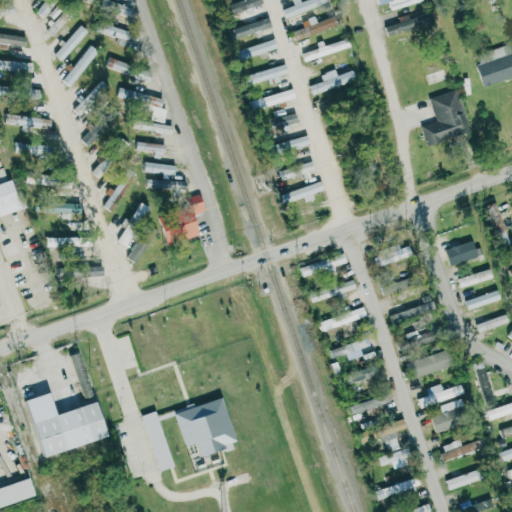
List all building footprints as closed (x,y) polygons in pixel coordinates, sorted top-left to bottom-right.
[(130,8),(108,0),(106,0),(103,11),(126,20),(130,8)] [(254,12),(252,6),(261,3),(260,0),(241,0),(221,6),(224,16),(240,11),(241,15),(254,12)] [(285,18),(328,2),(327,0),(302,0),(299,1),(298,0),(285,0),(279,2),(285,18)] [(388,0),(391,9),(422,0),(388,0)] [(34,12),(42,18),(51,7),(43,1),(34,12)] [(0,13),(12,14),(12,4),(0,3),(0,13)] [(45,29),(51,35),(73,13),(67,7),(45,29)] [(429,22),(426,11),(382,25),(386,36),(429,22)] [(300,21),(302,27),(291,31),(294,41),(335,25),(332,16),(316,22),(313,16),(300,21)] [(226,39),(270,28),(267,19),(224,29),(226,39)] [(131,33),(97,20),(93,29),(116,37),(114,43),(126,47),(131,33)] [(52,54),(59,61),(86,32),(79,25),(52,54)] [(0,42),(23,46),(24,37),(0,33),(0,42)] [(300,53),(303,61),(349,47),(346,39),(300,53)] [(276,50),(274,41),(233,49),(235,58),(276,50)] [(511,76),(511,54),(509,44),(472,55),(482,86),(511,76)] [(96,52),(88,46),(60,80),(68,86),(96,52)] [(125,63),(107,57),(104,66),(122,72),(125,63)] [(428,85),(447,78),(440,59),(421,65),(428,85)] [(0,69),(0,70),(30,71),(31,62),(0,61),(0,69)] [(241,75),(243,85),(286,74),(284,64),(241,75)] [(150,73),(134,66),(130,75),(146,82),(150,73)] [(308,85),(311,94),(354,79),(351,69),(336,75),(333,69),(318,74),(321,81),(308,85)] [(69,108),(77,116),(107,88),(100,81),(81,98),(81,97),(69,108)] [(161,98),(117,87),(114,101),(151,110),(148,119),(162,123),(165,109),(159,108),(161,98)] [(38,98),(39,89),(21,88),(21,97),(38,98)] [(294,98),(291,89),(250,100),(253,109),(294,98)] [(428,97),(434,121),(420,125),(425,144),(467,132),(455,89),(428,97)] [(93,139),(116,114),(108,107),(85,132),(93,139)] [(50,120),(5,112),(3,122),(48,129),(50,120)] [(296,122),(294,112),(259,121),(261,131),(296,122)] [(171,124),(131,120),(131,129),(170,132),(171,124)] [(273,144),(276,154),(308,144),(305,135),(273,144)] [(120,151),(126,144),(120,138),(114,145),(120,151)] [(163,153),(164,144),(135,141),(134,150),(163,153)] [(58,154),(59,145),(14,143),(13,152),(58,154)] [(103,164),(96,161),(91,173),(99,176),(103,164)] [(151,172),(173,174),(174,165),(152,163),(151,172)] [(313,173),(311,163),(278,168),(279,178),(313,173)] [(102,207),(113,213),(132,172),(121,167),(107,196),(102,207)] [(29,184),(48,183),(48,174),(29,174),(29,184)] [(56,189),(69,189),(69,179),(57,178),(56,189)] [(0,213),(17,210),(10,180),(0,182),(0,213)] [(185,190),(185,181),(160,180),(160,189),(185,190)] [(314,199),(312,194),(322,190),(319,181),(281,194),(284,203),(302,197),(303,202),(314,199)] [(197,236),(192,214),(203,211),(198,194),(184,198),(187,208),(166,214),(169,226),(161,228),(165,244),(197,236)] [(79,203),(44,202),(43,212),(79,213),(79,203)] [(129,221),(138,226),(148,207),(139,202),(129,221)] [(486,205),(497,248),(507,246),(496,202),(486,205)] [(125,257),(134,263),(156,230),(147,224),(125,257)] [(133,231),(124,227),(116,242),(125,246),(133,231)] [(81,252),(81,246),(90,246),(89,236),(45,238),(45,248),(65,247),(66,253),(81,252)] [(448,266),(476,257),(471,240),(443,249),(448,266)] [(374,256),(376,265),(410,256),(407,246),(374,256)] [(298,266),(301,278),(334,270),(333,266),(345,263),(343,255),(298,266)] [(101,266),(78,266),(79,277),(101,276),(101,266)] [(492,278),(489,268),(456,278),(459,288),(492,278)] [(307,291),(309,301),(355,291),(352,281),(307,291)] [(382,293),(402,290),(401,282),(380,284),(382,293)] [(499,300),(496,290),(463,300),(466,310),(499,300)] [(409,301),(411,308),(388,315),(391,323),(432,310),(427,296),(409,301)] [(365,318),(363,309),(318,319),(320,329),(365,318)] [(477,333),(507,322),(504,314),(474,324),(477,333)] [(406,347),(430,343),(428,333),(404,338),(406,347)] [(328,350),(331,358),(344,354),(347,360),(362,355),(359,349),(369,345),(366,337),(328,350)] [(406,363),(411,379),(449,366),(443,350),(406,363)] [(67,356),(82,399),(92,396),(76,352),(67,356)] [(484,407),(494,404),(481,361),(472,364),(484,407)] [(353,382),(377,376),(375,366),(350,372),(353,382)] [(462,393),(459,384),(441,390),(439,383),(424,388),(427,395),(416,399),(419,407),(462,393)] [(389,403),(387,395),(349,404),(351,412),(389,403)] [(234,444),(221,398),(172,412),(182,446),(194,443),(197,454),(234,444)] [(434,432),(457,424),(453,414),(464,411),(459,398),(438,405),(440,413),(429,417),(434,432)] [(511,401),(485,411),(488,420),(511,411),(511,401)] [(40,457),(104,437),(94,402),(29,422),(40,457)] [(393,430),(403,428),(402,420),(379,426),(385,450),(397,447),(393,430)] [(501,437),(511,433),(511,425),(499,430),(501,437)] [(438,446),(443,460),(474,450),(471,441),(459,445),(458,440),(438,446)] [(511,447),(499,452),(502,461),(511,457),(511,447)] [(399,460),(398,452),(377,457),(378,464),(399,460)] [(0,473),(15,474),(15,460),(0,459),(0,473)] [(481,479),(478,469),(444,480),(447,490),(481,479)] [(374,490),(378,502),(414,490),(413,486),(419,484),(416,476),(374,490)] [(0,487),(0,506),(33,497),(28,479),(0,487)] [(459,507),(461,511),(476,511),(492,506),(488,496),(459,507)] [(399,511),(427,511),(429,511),(427,503),(399,511)]
